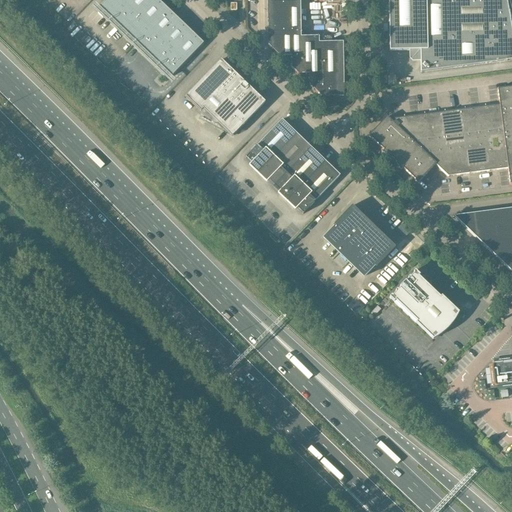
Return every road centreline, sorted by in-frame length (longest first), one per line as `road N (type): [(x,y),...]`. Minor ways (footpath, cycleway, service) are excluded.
road 1 (motorway): [(0,125),(307,435)]
road 2 (unclassified): [(474,402),(469,372),(505,335),(509,310),(337,140)]
road 3 (motorway): [(235,313),(0,77)]
road 4 (motorway): [(480,511),(283,337),(235,313)]
road 5 (motorway): [(438,511),(235,313)]
road 6 (unclassified): [(337,140),(364,101),(363,0)]
road 7 (unknown): [(364,90),(511,81)]
